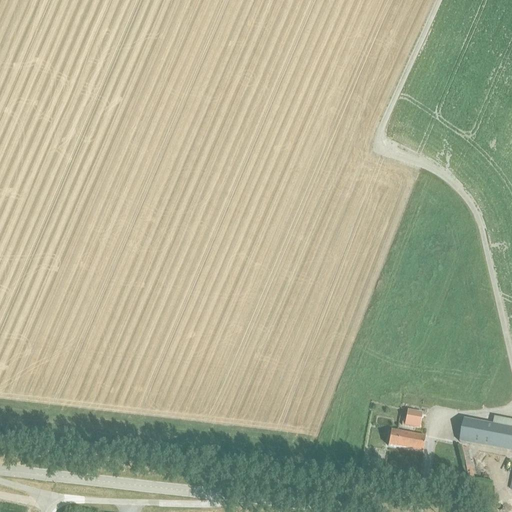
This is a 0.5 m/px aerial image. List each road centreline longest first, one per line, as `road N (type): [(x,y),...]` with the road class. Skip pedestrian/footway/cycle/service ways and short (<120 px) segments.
road 1 (track): [(511,356),(471,206),(436,173),(378,145),(439,0)]
road 2 (tertiary): [(225,495),(0,470)]
road 3 (unclassified): [(50,499),(206,502),(225,495)]
